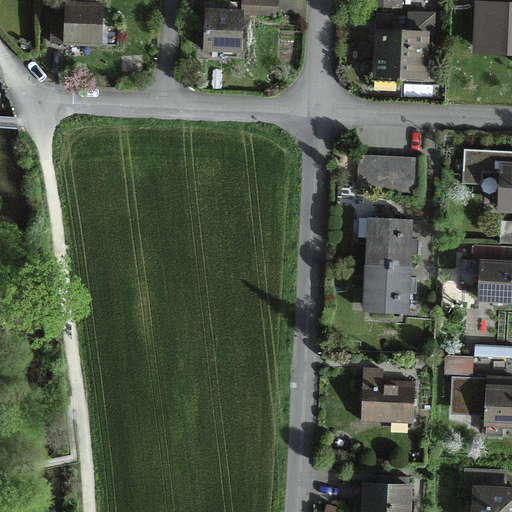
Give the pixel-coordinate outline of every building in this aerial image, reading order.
[(67,16),(66,43),(101,44),(102,4),(87,3),(86,0),(76,0),(76,3),(67,3),(67,16)] [(277,0),(247,0),(247,12),(277,14),(277,0)] [(242,11),(228,10),(228,2),(215,1),(214,9),(207,9),(205,49),(240,51),(242,11)] [(511,6),(480,6),(479,48),(511,49),(511,6)] [(380,30),(378,30),(376,75),(424,77),(426,31),(433,32),(433,14),(409,13),(409,17),(394,17),(394,15),(380,15),(380,30)] [(51,42),(66,43),(67,16),(52,15),(51,42)] [(507,207),(511,207),(511,150),(464,148),(463,171),(502,173),(500,207),(507,207)] [(389,191),(390,159),(358,158),(357,190),(389,191)] [(421,193),(422,161),(390,159),(389,191),(421,193)] [(366,263),(409,265),(410,253),(417,253),(418,240),(410,239),(411,220),(369,218),(366,263)] [(511,263),(486,262),(485,273),(480,273),(479,297),(511,299),(511,263)] [(409,265),(366,263),(364,309),(407,311),(408,292),(416,292),(416,279),(408,278),(409,265)] [(448,374),(468,375),(468,365),(449,364),(448,374)] [(364,368),(362,416),(412,418),(414,386),(381,384),(382,369),(364,368)] [(488,379),(486,410),(486,422),(511,423),(511,376),(488,375),(488,379)] [(486,410),(488,379),(455,377),(453,408),(486,410)] [(464,490),(477,490),(476,511),(511,511),(511,490),(502,490),(503,471),(465,469),(464,490)] [(382,483),(366,482),(364,511),(407,511),(409,476),(382,475),(382,483)]
